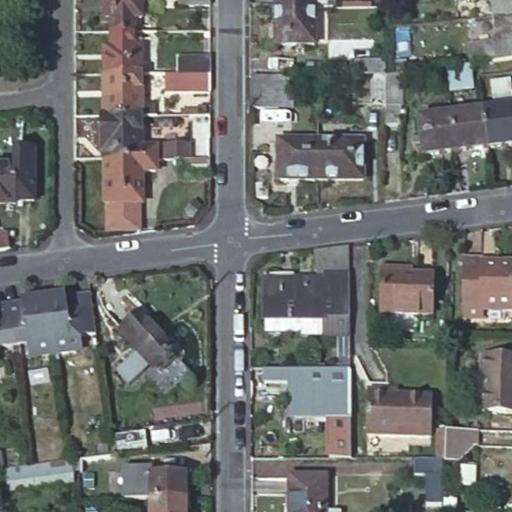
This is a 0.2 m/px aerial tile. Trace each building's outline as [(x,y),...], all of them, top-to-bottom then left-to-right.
[(110,17),(110,33),(133,32),(133,16),(139,16),(139,0),(102,0),(103,17),(110,17)] [(315,11),(314,0),(275,0),(276,11),(315,11)] [(332,0),(314,0),(315,11),(333,11),(332,0)] [(385,0),(368,0),(369,11),(386,11),(385,0)] [(511,0),(491,0),(493,20),(511,17),(511,0)] [(315,11),(276,11),(276,30),(283,30),(283,47),(315,47),(315,11)] [(471,67),(511,60),(511,17),(493,20),(495,41),(468,45),(471,67)] [(133,32),(110,33),(110,47),(103,47),(103,75),(140,75),(140,47),(133,47),(133,32)] [(208,75),(208,58),(176,58),(176,75),(208,75)] [(352,63),(352,79),(354,79),(386,79),(386,63),(352,63)] [(472,78),(471,67),(470,67),(447,70),(449,82),(472,78)] [(140,75),(103,75),(103,117),(140,117),(151,117),(151,105),(140,106),(140,75)] [(208,94),(208,75),(176,75),(168,75),(168,94),(208,94)] [(403,77),(386,79),(386,108),(386,109),(388,109),(388,113),(388,124),(401,124),(401,109),(404,109),(403,77)] [(511,78),(479,77),(483,113),(511,108),(511,78)] [(472,78),(449,82),(451,93),(474,88),(472,78)] [(277,79),(250,79),(250,111),(278,111),(277,79)] [(386,108),(386,79),(354,79),(354,109),(386,108)] [(511,108),(483,113),(488,149),(511,146),(511,108)] [(452,117),(457,154),(488,149),(483,113),(452,117)] [(140,117),(103,117),(99,117),(98,154),(103,154),(103,160),(155,160),(155,149),(140,148),(140,117)] [(425,158),(457,154),(452,117),(419,122),(425,158)] [(278,181),(319,181),(318,142),(278,142),(278,181)] [(318,142),(319,181),(364,181),(363,142),(318,142)] [(158,145),(158,160),(178,160),(188,160),(188,145),(158,145)] [(155,160),(103,160),(103,203),(106,203),(138,203),(141,202),(140,172),(155,172),(155,160)] [(209,176),(209,160),(188,160),(178,160),(178,175),(209,176)] [(0,165),(0,203),(16,203),(16,197),(16,166),(0,165)] [(33,166),(16,166),(16,197),(32,198),(33,166)] [(138,203),(106,203),(106,219),(138,219),(138,203)] [(138,232),(138,219),(106,219),(106,232),(138,232)] [(350,274),(350,247),(333,249),(332,274),(350,274)] [(332,274),(333,249),(316,252),(315,282),(323,282),(323,321),(264,321),(264,333),(289,334),(289,336),(350,336),(350,274),(332,274)] [(511,314),(511,265),(499,265),(493,267),(492,267),(481,267),(481,260),(464,259),(463,318),(481,318),(481,308),(500,308),(509,314),(511,314)] [(433,275),(411,275),(380,275),(380,315),(433,315),(433,275)] [(261,321),(264,321),(323,321),(323,282),(315,282),(262,282),(261,321)] [(88,295),(70,297),(71,304),(89,301),(88,295)] [(93,337),(89,301),(71,304),(70,297),(70,296),(44,299),(51,356),(73,353),(79,346),(78,339),(93,337)] [(20,310),(5,312),(10,348),(25,346),(26,359),(51,356),(44,299),(19,302),(19,304),(20,310)] [(19,304),(4,305),(5,312),(20,310),(19,304)] [(174,348),(139,311),(117,331),(152,368),(174,348)] [(0,348),(10,348),(5,312),(0,312),(0,348)] [(511,405),(511,350),(481,350),(480,405),(511,405)] [(350,420),(349,382),(289,382),(289,419),(350,420)] [(429,397),(394,396),(388,396),(388,392),(366,391),(366,436),(429,437),(429,397)] [(467,431),(443,431),(443,461),(458,462),(467,452),(467,431)] [(143,433),(116,436),(118,452),(145,449),(143,433)] [(79,478),(79,461),(70,462),(70,468),(72,485),(79,484),(79,478)] [(106,462),(79,461),(79,478),(106,479),(106,462)] [(441,506),(443,461),(436,461),(414,461),(414,477),(425,477),(425,506),(441,506)] [(70,462),(3,470),(4,475),(70,468),(70,462)] [(473,467),(458,466),(458,486),(472,487),(473,467)] [(6,493),(72,485),(70,468),(4,475),(6,493)] [(121,469),(121,500),(148,500),(149,474),(149,469),(121,469)] [(149,474),(148,500),(186,500),(186,492),(183,492),(183,475),(149,474)] [(323,511),(324,478),(287,477),(286,511),(323,511)] [(186,500),(148,500),(148,511),(182,511),(183,508),(186,508),(186,500)]
